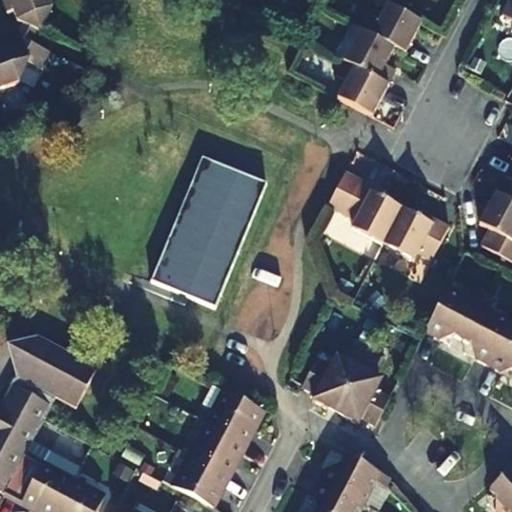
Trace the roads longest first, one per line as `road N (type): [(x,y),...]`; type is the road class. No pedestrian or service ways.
road 1 (residential): [(453,511),(497,464),(499,418),(434,383),(414,384),(377,454)]
road 2 (residential): [(377,454),(301,415),(250,511)]
road 3 (residential): [(482,0),(399,160)]
